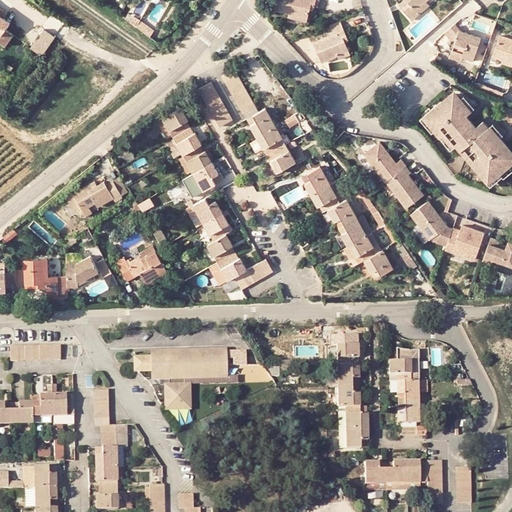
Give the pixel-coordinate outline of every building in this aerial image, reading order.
[(306,21),(308,8),(314,9),(316,0),(277,0),(275,12),(306,21)] [(413,22),(419,16),(414,11),(424,3),(427,0),(401,0),(403,2),(399,5),(413,22)] [(424,3),(414,11),(419,16),(428,8),(424,3)] [(127,10),(123,17),(134,24),(138,17),(138,16),(127,10)] [(0,42),(5,46),(13,34),(6,29),(10,23),(0,15),(0,42)] [(138,17),(134,24),(148,33),(152,27),(138,17)] [(348,40),(341,22),(325,29),(329,36),(312,44),(321,64),(336,57),(348,51),(344,42),(348,40)] [(451,25),(442,34),(447,39),(453,41),(448,58),(460,62),(461,58),(472,61),(479,38),(457,31),(451,25)] [(42,54),(56,36),(45,27),(31,45),(42,54)] [(510,64),(511,64),(511,37),(502,33),(495,54),(505,58),(511,60),(510,64)] [(348,51),(336,57),(339,62),(350,56),(348,51)] [(234,71),(231,65),(218,73),(221,78),(234,71)] [(238,78),(234,71),(221,78),(225,85),(238,78)] [(242,85),(238,78),(225,85),(229,92),(242,85)] [(209,84),(206,79),(194,86),(197,91),(209,84)] [(213,91),(209,84),(197,91),(202,98),(213,91)] [(245,91),(242,85),(229,92),(233,98),(245,91)] [(218,99),(213,91),(202,98),(206,105),(218,99)] [(249,98),(245,91),(233,98),(236,105),(249,98)] [(511,156),(496,138),(487,127),(481,120),(474,127),(463,114),(468,109),(454,93),(436,108),(433,105),(421,115),(429,124),(425,127),(437,140),(439,137),(444,142),(449,139),(458,150),(461,149),(470,160),(468,162),(486,184),(497,175),(510,165),(511,163),(511,156)] [(252,105),(249,98),(236,105),(240,112),(252,105)] [(221,104),(218,99),(206,105),(210,111),(221,104)] [(225,111),(221,104),(210,111),(214,118),(225,111)] [(161,119),(170,135),(183,128),(180,123),(187,120),(179,105),(159,115),(161,119)] [(245,123),(252,135),(270,124),(260,106),(246,114),(250,119),(245,123)] [(377,116),(387,119),(389,111),(379,108),(377,116)] [(229,118),(225,111),(214,118),(217,124),(229,118)] [(293,120),(289,113),(277,120),(281,127),(293,120)] [(297,124),(303,132),(312,127),(302,115),(297,120),(297,124)] [(154,122),(164,139),(170,135),(161,119),(154,122)] [(180,123),(183,128),(190,125),(187,120),(180,123)] [(270,124),(252,135),(258,146),(264,143),(269,150),(281,143),(270,124)] [(491,124),(487,127),(496,138),(500,135),(491,124)] [(186,134),(192,130),(190,125),(183,128),(186,134)] [(179,152),(193,145),(199,142),(192,130),(186,134),(183,128),(170,135),(179,152)] [(179,152),(170,135),(164,139),(173,156),(179,152)] [(196,152),(202,149),(199,142),(193,145),(196,152)] [(258,146),(262,153),(269,150),(264,143),(258,146)] [(272,170),(290,160),(281,143),(269,150),(272,156),(265,159),(272,170)] [(365,154),(387,182),(406,166),(401,159),(395,164),(379,143),(365,154)] [(196,152),(193,145),(179,152),(190,171),(209,160),(202,149),(196,152)] [(269,150),(262,153),(265,159),(272,156),(269,150)] [(214,171),(209,160),(190,171),(199,187),(211,181),(208,174),(214,171)] [(511,171),(511,166),(510,165),(497,175),(502,180),(511,171)] [(300,181),(307,192),(327,181),(317,166),(303,174),(305,177),(300,181)] [(411,171),(406,166),(387,182),(406,206),(422,193),(408,174),(411,171)] [(192,192),(199,187),(190,171),(183,175),(192,192)] [(502,180),(497,175),(486,184),(491,189),(502,180)] [(86,186),(72,193),(72,192),(65,196),(76,214),(81,217),(87,217),(93,213),(90,208),(96,204),(98,208),(114,199),(116,202),(124,198),(113,181),(113,180),(106,184),(102,177),(93,182),(96,187),(89,191),(86,186)] [(120,177),(113,181),(124,198),(125,200),(130,196),(120,177)] [(337,198),(327,181),(307,192),(312,202),(317,199),(321,207),(337,198)] [(86,186),(89,191),(96,187),(93,182),(86,186)] [(371,206),(366,198),(357,186),(353,189),(366,209),(371,206)] [(207,202),(212,199),(208,191),(203,195),(207,202)] [(200,221),(219,211),(212,199),(207,202),(203,195),(188,202),(189,204),(200,221)] [(353,216),(341,196),(337,198),(321,207),(328,219),(333,216),(338,224),(353,216)] [(312,202),(317,210),(321,207),(317,199),(312,202)] [(437,242),(448,245),(453,229),(447,227),(447,226),(427,202),(412,213),(431,238),(433,237),(437,242)] [(192,226),(200,221),(189,204),(182,208),(192,226)] [(200,221),(210,239),(222,232),(218,225),(224,221),(219,211),(200,221)] [(328,219),(332,227),(338,224),(333,216),(328,219)] [(336,234),(342,244),(363,232),(353,216),(338,224),(342,231),(336,234)] [(486,230),(488,225),(466,218),(465,222),(486,230)] [(218,225),(222,232),(229,229),(224,221),(218,225)] [(387,237),(391,234),(389,230),(382,221),(378,224),(387,237)] [(148,228),(157,245),(165,241),(155,224),(148,228)] [(342,231),(338,224),(332,227),(336,234),(342,231)] [(462,228),(454,225),(453,229),(448,245),(447,248),(457,252),(459,247),(468,250),(467,255),(474,258),(484,231),(463,224),(462,228)] [(228,243),(222,232),(210,239),(203,243),(213,261),(227,253),(223,245),(228,243)] [(363,232),(342,244),(349,257),(355,253),(358,259),(374,250),(363,232)] [(61,239),(61,246),(72,241),(68,235),(61,239)] [(494,235),(487,254),(485,258),(494,262),(496,258),(511,263),(511,238),(509,242),(508,246),(501,243),(502,239),(503,238),(494,235)] [(223,245),(227,253),(232,249),(228,243),(223,245)] [(345,259),(349,257),(342,244),(337,247),(345,259)] [(135,255),(122,262),(123,264),(150,250),(148,245),(134,252),(135,255)] [(392,249),(400,261),(408,257),(399,245),(392,249)] [(459,247),(457,252),(467,255),(468,250),(459,247)] [(389,267),(378,248),(374,250),(358,259),(366,271),(370,269),(374,275),(389,267)] [(232,249),(227,253),(231,260),(236,257),(232,249)] [(122,262),(119,256),(111,260),(122,279),(135,272),(142,285),(163,273),(150,250),(123,264),(122,262)] [(223,278),(231,274),(236,271),(242,267),(236,257),(231,260),(227,253),(213,261),(223,278)] [(349,257),(351,262),(358,259),(355,253),(349,257)] [(62,289),(62,298),(67,298),(67,287),(73,286),(72,280),(77,280),(94,271),(86,255),(72,261),(61,262),(62,277),(62,289)] [(269,267),(262,256),(255,260),(262,271),(269,267)] [(96,261),(101,272),(86,279),(93,295),(118,284),(106,257),(96,261)] [(405,269),(413,264),(408,257),(400,261),(405,269)] [(42,298),(62,299),(62,298),(62,289),(62,277),(45,276),(45,260),(22,259),(21,283),(34,284),(34,289),(42,289),(42,298)] [(262,271),(255,260),(248,264),(255,276),(262,271)] [(223,278),(213,261),(207,264),(217,282),(223,278)] [(255,276),(248,264),(242,267),(249,279),(255,276)] [(249,279),(242,267),(236,271),(243,283),(249,279)] [(366,271),(369,277),(374,275),(370,269),(366,271)] [(243,283),(236,271),(231,274),(238,287),(243,283)] [(0,287),(8,287),(8,277),(0,276),(0,287)] [(333,366),(349,366),(349,357),(356,358),(355,347),(332,347),(333,366)] [(23,348),(16,348),(15,362),(23,362),(23,348)] [(53,348),(44,348),(44,361),(53,361),(53,348)] [(166,377),(183,377),(224,376),(223,350),(148,352),(148,357),(133,357),(133,373),(149,373),(149,377),(166,377)] [(390,370),(390,382),(407,382),(406,361),(383,362),(383,371),(390,370)] [(349,366),(333,366),(333,375),(333,386),(349,385),(349,378),(356,378),(356,365),(349,366)] [(275,367),(262,367),(268,377),(275,376),(275,372),(275,367)] [(325,386),(333,386),(333,375),(324,375),(325,386)] [(183,377),(166,377),(166,387),(164,387),(165,409),(187,409),(186,385),(183,385),(183,384),(183,377)] [(414,381),(407,382),(390,382),(391,395),(391,397),(398,397),(398,402),(415,402),(414,393),(414,381)] [(423,381),(414,381),(414,393),(423,393),(423,381)] [(339,406),(342,406),(356,405),(356,394),(351,394),(351,385),(349,385),(333,386),(333,402),(339,402),(339,406)] [(51,387),(52,417),(73,416),(73,396),(56,396),(55,386),(51,387)] [(31,404),(32,417),(52,417),(51,387),(46,387),(47,396),(38,397),(38,399),(38,404),(31,404)] [(107,391),(91,391),(92,400),(107,400),(107,391)] [(391,410),(392,423),(415,422),(424,422),(424,409),(415,409),(415,402),(398,402),(398,410),(392,410),(391,410)] [(0,404),(0,426),(12,426),(11,412),(4,412),(5,404),(0,404)] [(32,424),(32,417),(31,404),(18,404),(18,412),(11,412),(12,426),(32,426),(32,424)] [(342,406),(342,427),(364,427),(364,415),(356,415),(356,405),(342,406)] [(333,406),(333,427),(342,427),(342,406),(339,406),(333,406)] [(107,413),(92,412),(92,420),(107,421),(107,413)] [(52,424),(52,425),(73,425),(73,416),(52,417),(52,424)] [(114,434),(114,437),(125,437),(125,425),(123,426),(114,427),(114,434)] [(342,427),(333,427),(334,447),(343,447),(342,427)] [(357,440),(363,439),(364,427),(342,427),(343,447),(357,447),(357,440)] [(62,431),(52,431),(53,451),(62,451),(62,431)] [(125,437),(114,437),(114,441),(115,449),(121,449),(126,448),(126,437),(125,437)] [(114,441),(100,441),(100,449),(115,449),(114,441)] [(115,449),(100,449),(94,449),(95,468),(115,468),(115,449)] [(53,451),(53,461),(63,461),(62,451),(53,451)] [(363,478),(382,478),(382,464),(375,464),(374,456),(362,457),(363,478)] [(404,477),(403,456),(388,456),(388,463),(382,464),(382,478),(404,477)] [(423,476),(423,470),(423,463),(415,463),(415,456),(403,456),(404,477),(414,477),(423,476)] [(438,461),(423,461),(423,463),(423,470),(438,470),(438,461)] [(23,468),(24,488),(25,488),(56,488),(56,474),(48,475),(48,467),(23,468)] [(471,467),(456,467),(457,503),(472,503),(471,467)] [(116,490),(115,468),(95,468),(95,482),(100,482),(100,491),(116,490)] [(11,481),(0,481),(0,489),(11,489),(11,481)] [(25,488),(25,507),(35,507),(35,509),(50,509),(50,500),(56,500),(56,488),(25,488)] [(116,510),(116,490),(100,491),(100,499),(95,499),(95,511),(116,510)] [(438,498),(438,490),(423,490),(424,498),(438,498)] [(192,494),(179,494),(179,502),(192,502),(192,494)] [(162,501),(149,502),(149,509),(162,510),(162,501)]
